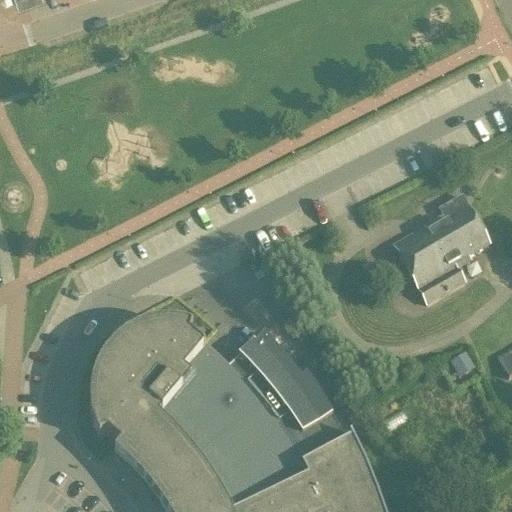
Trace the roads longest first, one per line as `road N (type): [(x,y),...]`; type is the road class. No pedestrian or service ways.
road 1 (residential): [(55,435),(67,355),(94,307),(511,93)]
road 2 (tertiary): [(0,37),(130,0)]
